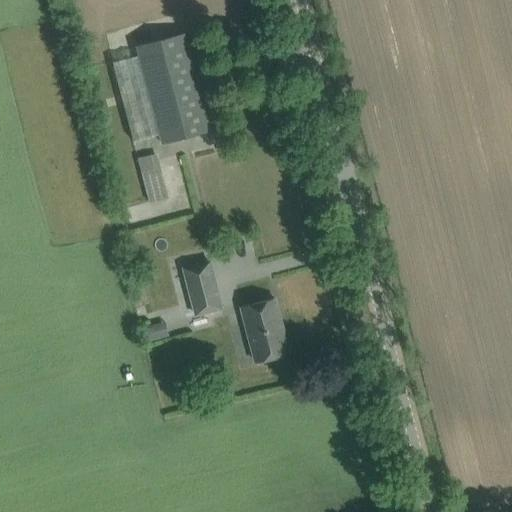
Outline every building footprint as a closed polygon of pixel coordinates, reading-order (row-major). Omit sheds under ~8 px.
[(164,39),(136,46),(139,56),(113,62),(134,141),(159,135),(162,144),(209,131),(183,33),(164,39)] [(155,154),(138,158),(148,201),(165,197),(155,154)] [(208,263),(182,270),(193,314),(220,307),(208,263)] [(255,362),(269,358),(288,353),(274,299),(241,307),(255,362)] [(149,326),(142,328),(146,342),(153,340),(149,326)]
